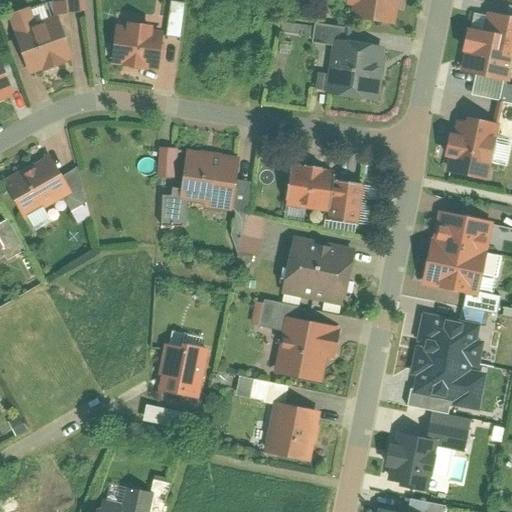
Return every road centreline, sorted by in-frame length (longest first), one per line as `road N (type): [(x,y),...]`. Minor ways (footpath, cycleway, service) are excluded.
road 1 (residential): [(416,150),(88,103),(46,114),(0,142)]
road 2 (residential): [(416,150),(350,511)]
road 3 (residential): [(445,0),(416,150)]
